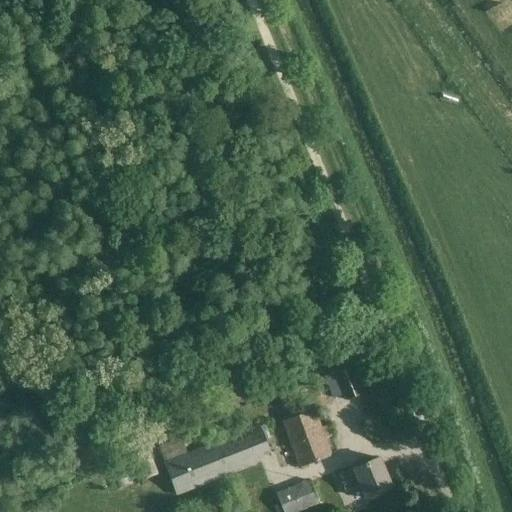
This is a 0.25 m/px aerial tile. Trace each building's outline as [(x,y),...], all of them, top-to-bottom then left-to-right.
[(364,395),(353,366),(335,373),(346,401),(364,395)] [(321,428),(314,409),(281,422),(300,469),(332,456),(325,439),(333,436),(329,426),(329,425),(321,428)] [(188,453),(164,463),(177,496),(258,464),(256,459),(271,453),(260,424),(188,453)] [(393,490),(380,458),(353,469),(354,470),(339,476),(346,492),(360,486),(367,501),(393,490)] [(297,511),(319,504),(310,481),(276,493),(283,511),(297,511)]
